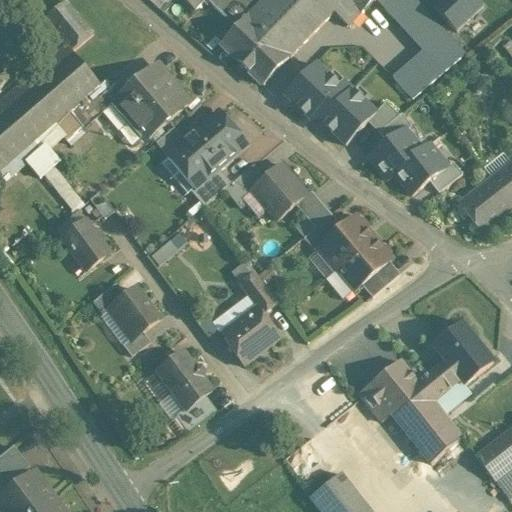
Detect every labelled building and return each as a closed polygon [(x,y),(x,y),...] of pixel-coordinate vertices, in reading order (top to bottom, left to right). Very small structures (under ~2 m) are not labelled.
[(182,0),(195,12),(206,1),(205,0),(182,0)] [(254,11),(242,0),(205,0),(206,1),(237,31),(249,19),(247,18),(249,17),(254,11)] [(264,0),(242,0),(254,11),(264,0)] [(264,0),(254,11),(249,17),(291,58),(334,14),(349,29),(376,0),(377,0),(393,17),(411,0),(264,0)] [(465,55),(415,0),(411,0),(393,17),(424,51),(414,60),(434,82),(465,55)] [(442,0),(435,6),(434,8),(457,33),(484,8),(476,0),(442,0)] [(93,35),(66,3),(44,22),(65,47),(66,46),(72,53),(93,35)] [(291,58),(249,17),(247,18),(249,19),(237,31),(222,47),(263,86),(289,58),(290,59),(291,58)] [(0,54),(11,47),(0,29),(0,54)] [(65,47),(0,101),(0,169),(99,86),(72,53),(66,46),(65,47)] [(414,60),(392,79),(412,100),(434,82),(414,60)] [(129,90),(114,103),(115,103),(104,113),(133,146),(186,101),(156,66),(129,90)] [(339,88),(316,66),(286,98),(310,121),(318,114),(325,121),(321,124),(346,147),(377,115),(343,83),(339,88)] [(115,74),(85,99),(99,117),(104,113),(115,103),(114,103),(129,90),(115,74)] [(99,117),(85,99),(69,113),(84,130),(99,117)] [(185,142),(172,154),(173,155),(168,159),(179,172),(173,177),(174,177),(180,173),(193,189),(198,185),(199,186),(219,170),(223,166),(226,167),(233,161),(232,158),(244,149),(217,116),(185,142)] [(371,127),(357,142),(373,157),(387,141),(371,127)] [(174,129),(156,144),(168,159),(173,155),(172,154),(185,142),(174,129)] [(396,177),(423,153),(406,132),(370,160),(388,183),(396,177)] [(47,141),(28,156),(73,212),(85,203),(56,165),(62,160),(47,141)] [(423,153),(396,177),(412,198),(448,170),(430,147),(423,153)] [(511,163),(489,181),(511,209),(511,163)] [(282,166),(253,191),(268,209),(266,210),(277,223),(296,207),(308,197),(282,166)] [(253,167),(234,183),(242,193),(261,177),(253,167)] [(219,170),(199,186),(198,185),(193,189),(190,192),(204,208),(225,191),(231,185),(219,170)] [(511,209),(489,181),(459,205),(483,235),(511,211),(511,209)] [(242,193),(234,183),(231,185),(225,191),(237,205),(246,197),(242,193)] [(114,212),(99,192),(90,200),(104,219),(114,212)] [(312,194),(308,197),(296,207),(315,230),(331,217),(331,216),(312,194)] [(315,230),(304,240),(304,239),(316,254),(319,251),(319,250),(342,230),(331,216),(331,217),(315,230)] [(342,230),(319,250),(319,251),(337,271),(374,240),(367,232),(367,227),(362,221),(357,221),(355,219),(342,230)] [(92,230),(86,221),(62,239),(86,271),(110,253),(100,239),(101,234),(98,230),(92,230)] [(151,252),(157,262),(188,245),(181,234),(151,252)] [(374,240),(337,271),(355,293),(362,287),(389,264),(392,262),(390,260),(390,255),(385,249),(380,248),(374,240)] [(389,264),(362,287),(373,300),(400,277),(389,264)] [(277,305),(255,274),(240,286),(253,304),(257,301),(266,313),(277,305)] [(112,307),(108,310),(109,310),(130,339),(131,340),(142,332),(159,320),(136,289),(112,307)] [(112,307),(102,294),(93,302),(103,315),(109,310),(108,310),(112,307)] [(257,308),(220,335),(244,367),(281,340),(257,308)] [(493,365),(463,327),(435,350),(446,364),(433,373),(448,392),(461,382),(465,387),(493,365)] [(130,339),(123,345),(131,356),(150,342),(142,332),(131,340),(130,339)] [(183,352),(157,371),(185,409),(186,410),(205,396),(212,391),(202,378),(204,376),(204,372),(201,367),(196,367),(195,368),(183,352)] [(433,373),(418,385),(402,365),(360,397),(382,424),(391,416),(431,466),(463,441),(433,404),(448,392),(433,373)] [(205,396),(186,410),(185,409),(175,416),(187,432),(216,410),(205,396)] [(511,430),(475,459),(493,483),(511,468),(511,430)] [(12,446),(0,456),(0,487),(28,468),(12,446)] [(511,468),(493,483),(508,502),(511,498),(511,468)] [(63,511),(33,471),(0,495),(0,504),(5,511),(63,511)] [(369,511),(341,476),(310,500),(318,511),(369,511)]
